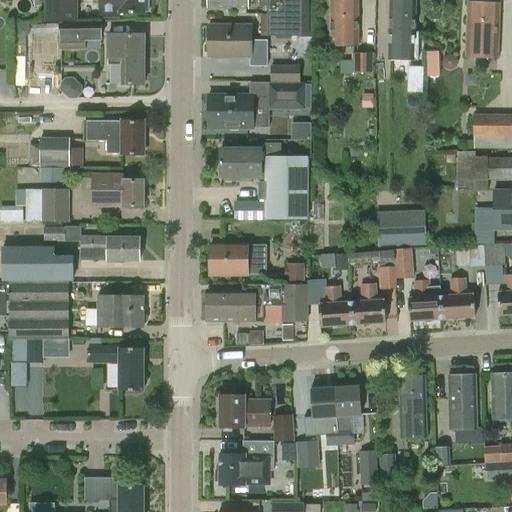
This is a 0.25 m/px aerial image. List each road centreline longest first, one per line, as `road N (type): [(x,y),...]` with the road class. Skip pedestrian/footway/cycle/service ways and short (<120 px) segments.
road 1 (residential): [(180,364),(179,0)]
road 2 (residential): [(180,364),(511,344)]
road 3 (residential): [(0,440),(180,438)]
